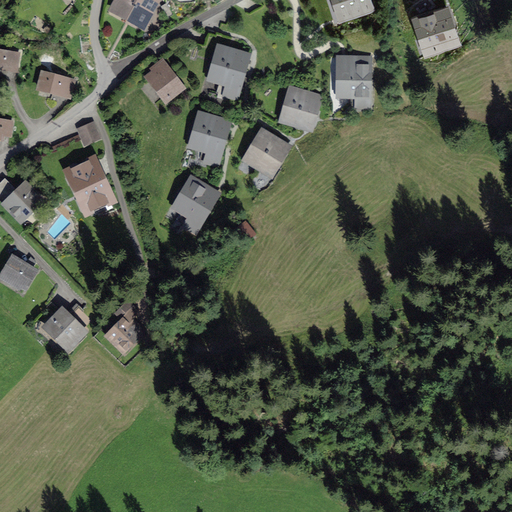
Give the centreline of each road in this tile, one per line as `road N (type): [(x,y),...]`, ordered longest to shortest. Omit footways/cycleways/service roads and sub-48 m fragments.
road 1 (residential): [(107,89),(237,0)]
road 2 (residential): [(0,162),(107,89)]
